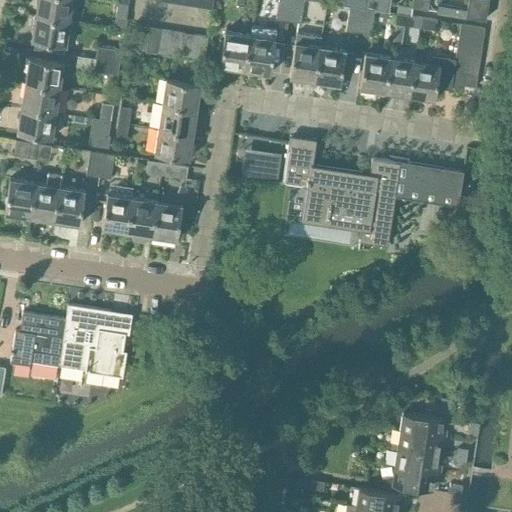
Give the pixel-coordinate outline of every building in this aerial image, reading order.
[(36,0),(35,14),(70,20),(72,0),(36,0)] [(201,0),(200,7),(212,9),(213,0),(201,0)] [(278,0),(275,19),(287,21),(290,0),(278,0)] [(299,23),(303,0),(290,0),(287,21),(299,23)] [(364,0),(364,8),(373,10),(376,11),(377,0),(364,0)] [(388,12),(389,0),(377,0),(376,11),(388,12)] [(412,0),(411,6),(412,6),(412,8),(427,10),(428,0),(412,0)] [(487,0),(467,0),(466,15),(485,18),(487,0)] [(117,2),(114,28),(125,30),(128,4),(120,2),(117,2)] [(411,6),(397,4),(396,13),(410,16),(410,15),(411,8),(412,8),(412,6),(411,6)] [(349,6),(346,30),(358,32),(361,8),(349,6)] [(370,33),(373,10),(364,8),(361,8),(358,32),(370,33)] [(395,24),(419,28),(421,17),(410,15),(410,16),(396,13),(395,24)] [(70,20),(35,14),(31,40),(66,45),(70,20)] [(421,17),(419,28),(427,29),(435,30),(436,19),(421,17)] [(459,36),(482,39),(484,27),(460,23),(459,36)] [(144,51),(148,27),(136,25),(132,49),(144,51)] [(251,25),(249,34),(244,70),(269,74),(274,38),(276,29),(251,25)] [(148,27),(144,51),(156,52),(160,29),(148,27)] [(168,54),(171,31),(160,29),(156,52),(168,54)] [(244,70),(249,34),(224,30),(219,66),(244,70)] [(180,56),(184,33),(171,31),(168,54),(180,56)] [(184,33),(180,56),(192,58),(196,34),(184,33)] [(196,34),(192,58),(204,60),(208,36),(196,34)] [(482,39),(459,36),(457,48),(480,51),(482,39)] [(314,81),(320,46),(294,42),(289,77),(314,81)] [(77,56),(119,62),(121,50),(79,44),(77,56)] [(320,46),(314,81),(340,85),(345,50),(320,46)] [(457,48),(455,59),(479,63),(480,51),(457,48)] [(385,91),(390,57),(364,53),(359,87),(385,91)] [(414,60),(409,95),(434,99),(436,87),(450,89),(451,83),(453,71),(455,59),(431,55),(430,63),(414,60)] [(24,82),(59,87),(63,62),(28,56),(24,82)] [(119,62),(77,56),(76,68),(117,74),(119,62)] [(414,60),(390,57),(385,91),(409,95),(414,60)] [(455,59),(453,71),(477,75),(479,63),(455,59)] [(453,71),(451,83),(475,87),(477,75),(453,71)] [(162,103),(196,108),(200,83),(166,78),(162,103)] [(55,112),(59,87),(24,82),(20,106),(55,112)] [(112,104),(101,103),(99,118),(110,120),(112,104)] [(193,133),(196,108),(162,103),(158,127),(193,133)] [(55,112),(20,106),(17,131),(52,137),(55,112)] [(130,108),(120,106),(117,121),(128,123),(130,108)] [(102,135),(108,136),(110,120),(99,118),(96,142),(101,143),(102,135)] [(115,137),(125,139),(128,123),(117,121),(115,137)] [(193,133),(158,127),(154,152),(189,158),(193,133)] [(289,135),(281,182),(289,183),(284,218),(346,228),(344,238),(385,245),(392,198),(402,200),(405,184),(457,192),(460,172),(408,164),(409,158),(389,155),(388,160),(371,158),(369,169),(356,167),(356,171),(312,164),(316,140),(289,135)] [(38,158),(40,143),(16,139),(13,155),(38,158)] [(40,143),(38,158),(48,160),(51,145),(40,143)] [(98,177),(101,153),(90,151),(86,175),(98,177)] [(101,153),(98,177),(110,179),(114,155),(101,153)] [(161,174),(163,162),(147,160),(145,172),(161,174)] [(163,162),(161,174),(186,178),(188,166),(163,162)] [(29,217),(54,220),(59,185),(61,174),(47,172),(46,183),(34,182),(29,217)] [(29,217),(34,182),(10,178),(4,213),(29,217)] [(59,185),(54,220),(79,224),(85,189),(59,185)] [(126,232),(132,197),(107,193),(102,228),(126,232)] [(157,201),(132,197),(126,232),(151,235),(157,201)] [(157,201),(151,235),(177,239),(182,205),(157,201)] [(58,365),(61,347),(68,303),(67,303),(65,317),(22,310),(19,330),(14,329),(10,361),(30,364),(30,360),(58,365)] [(60,355),(58,365),(84,369),(83,371),(122,377),(126,350),(122,350),(125,332),(128,332),(131,313),(111,310),(68,303),(61,347),(60,355)] [(443,417),(403,411),(400,429),(444,436),(446,428),(442,428),(443,417)] [(468,434),(477,435),(479,423),(470,422),(468,434)] [(444,436),(400,429),(397,447),(438,453),(440,443),(443,444),(444,436)] [(397,447),(396,451),(394,465),(439,472),(440,464),(436,464),(438,453),(397,447)] [(453,455),(466,457),(468,449),(457,447),(454,450),(453,455)] [(466,457),(453,455),(452,462),(454,464),(465,466),(466,457)] [(391,483),(432,490),(434,479),(438,480),(439,472),(394,465),(391,483)] [(312,479),(310,488),(323,491),(325,481),(312,479)] [(461,494),(462,484),(452,483),(448,485),(447,492),(461,494)] [(404,494),(359,487),(356,505),(397,511),(399,501),(402,502),(404,494)] [(346,503),(344,511),(397,511),(356,505),(346,503)]
